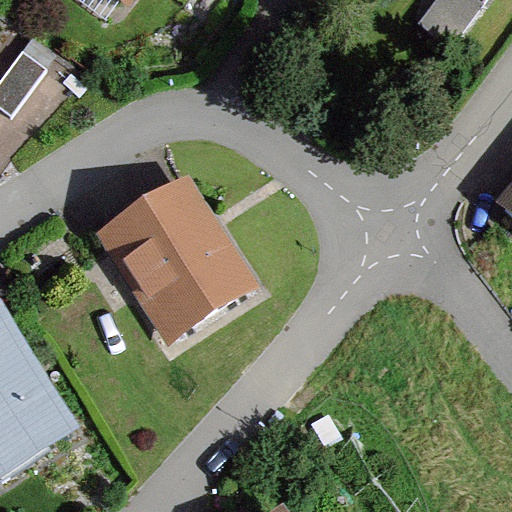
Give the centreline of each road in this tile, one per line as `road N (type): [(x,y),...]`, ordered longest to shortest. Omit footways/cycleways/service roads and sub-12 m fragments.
road 1 (residential): [(0,209),(111,138),(186,121),(292,156),(393,223)]
road 2 (residential): [(393,223),(157,511)]
road 3 (residential): [(511,75),(393,223)]
road 4 (residential): [(393,223),(511,363)]
